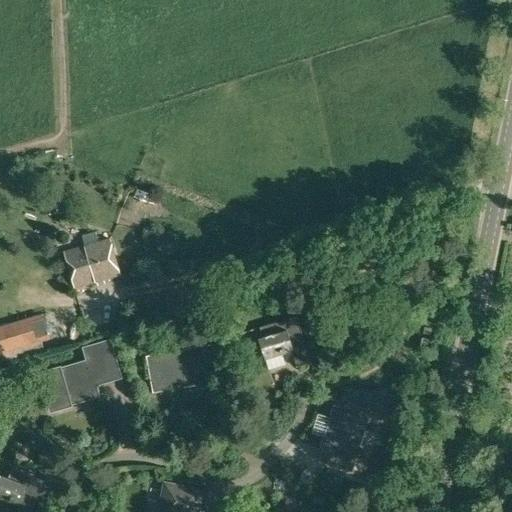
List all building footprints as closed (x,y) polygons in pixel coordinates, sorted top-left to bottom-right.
[(154,205),(157,197),(137,189),(134,197),(154,205)] [(65,251),(75,287),(119,275),(109,238),(98,241),(95,231),(81,235),(84,245),(65,251)] [(259,339),(269,370),(286,364),(283,355),(292,351),(297,368),(311,363),(297,316),(260,327),(264,337),(259,339)] [(0,329),(0,362),(50,347),(40,317),(0,329)] [(39,372),(50,414),(74,407),(73,405),(101,397),(97,386),(122,379),(111,339),(83,347),(87,360),(39,372)] [(374,354),(383,357),(388,346),(378,343),(374,354)] [(153,393),(196,386),(196,389),(211,387),(208,370),(221,368),(217,344),(147,356),(153,393)] [(401,411),(406,394),(388,388),(383,405),(401,411)] [(361,401),(370,404),(373,395),(364,392),(361,401)] [(341,467),(351,470),(359,445),(355,444),(360,428),(364,429),(371,410),(346,402),(344,408),(333,404),(319,448),(345,456),(341,467)] [(16,510),(21,511),(30,511),(43,481),(11,469),(7,479),(0,476),(0,497),(19,504),(16,510)] [(200,511),(205,489),(163,480),(157,511),(200,511)]
